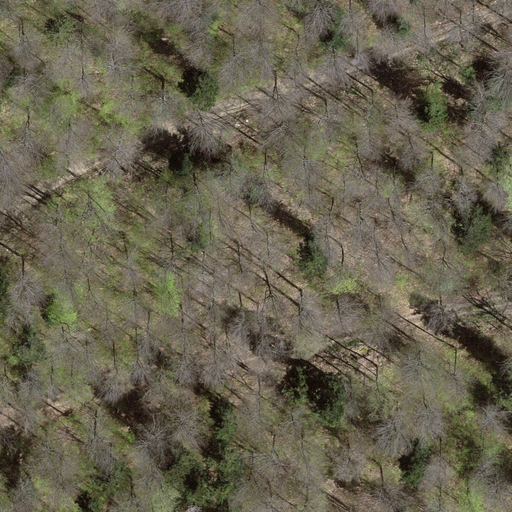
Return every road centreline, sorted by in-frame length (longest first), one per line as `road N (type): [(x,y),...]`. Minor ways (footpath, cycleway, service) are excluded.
road 1 (track): [(0,221),(129,146),(511,9)]
road 2 (track): [(511,298),(70,393),(0,425)]
